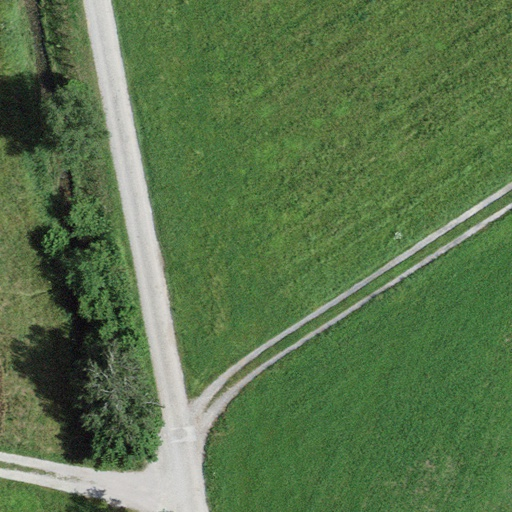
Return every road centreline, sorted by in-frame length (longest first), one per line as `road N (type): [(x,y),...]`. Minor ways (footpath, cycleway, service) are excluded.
road 1 (track): [(98,0),(182,511)]
road 2 (track): [(175,475),(202,406),(239,368),(511,195)]
road 3 (track): [(175,475),(158,480),(0,458)]
